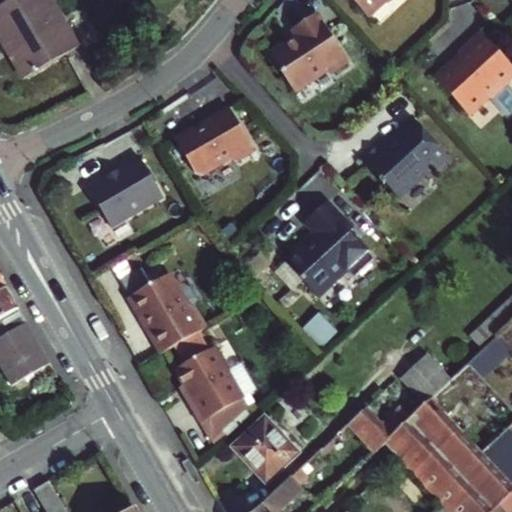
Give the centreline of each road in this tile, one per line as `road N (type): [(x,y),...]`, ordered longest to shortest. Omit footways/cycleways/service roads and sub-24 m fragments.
road 1 (residential): [(205,43),(133,97),(0,161)]
road 2 (secondary): [(0,208),(116,407)]
road 3 (residential): [(205,43),(313,163),(367,121)]
road 4 (residential): [(116,407),(0,474)]
road 5 (secondary): [(116,407),(176,511)]
